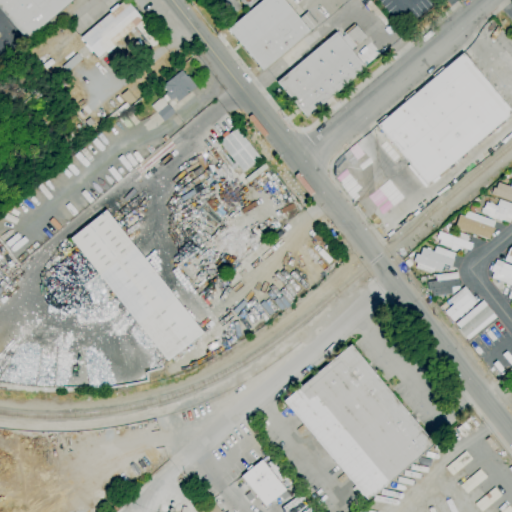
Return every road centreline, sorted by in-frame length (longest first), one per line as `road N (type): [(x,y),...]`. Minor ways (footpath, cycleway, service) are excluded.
road 1 (tertiary): [(171,0),(511,429)]
road 2 (residential): [(301,164),(493,0)]
